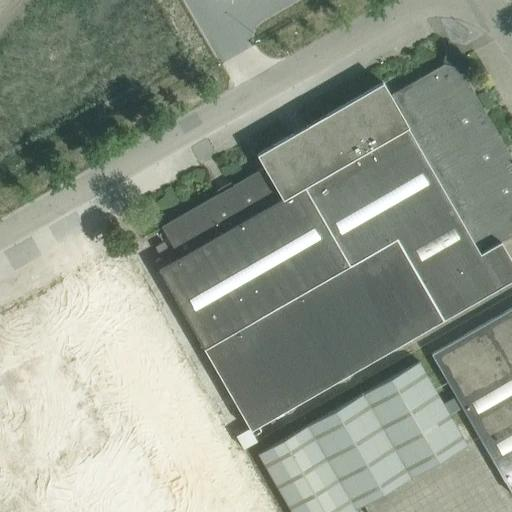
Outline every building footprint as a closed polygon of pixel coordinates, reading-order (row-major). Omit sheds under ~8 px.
[(460,68),(463,56),(447,52),(444,64),(389,95),(408,127),(479,253),(511,234),(511,162),(463,77),(465,76),(460,68)] [(408,127),(389,95),(382,82),(256,154),(264,167),(282,200),(304,187),(408,127)] [(479,253),(408,127),(304,187),(349,266),(396,238),(442,319),(511,279),(511,277),(498,286),(479,253)] [(349,266),(304,187),(282,200),(264,167),(161,226),(179,257),(158,269),(168,287),(204,350),(349,266)] [(396,238),(349,266),(204,350),(250,431),(425,329),(442,319),(396,238)] [(169,250),(164,241),(155,246),(160,255),(169,250)] [(511,307),(433,353),(511,491),(511,307)] [(418,360),(257,453),(290,511),(357,511),(355,507),(466,444),(418,360)]
